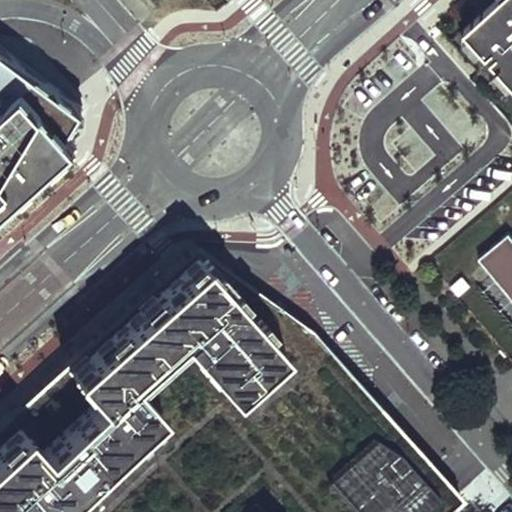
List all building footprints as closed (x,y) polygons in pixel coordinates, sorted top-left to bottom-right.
[(504,94),(511,101),(510,102),(511,104),(511,0),(499,0),(455,39),(490,78),(504,94)] [(83,106),(0,43),(0,208),(45,167),(83,106)] [(504,94),(490,78),(484,84),(497,100),(504,94)] [(479,255),(511,294),(511,232),(510,230),(479,255)] [(190,242),(0,413),(0,511),(430,511),(455,490),(381,409),(355,419),(329,351),(304,324),(190,242)]
